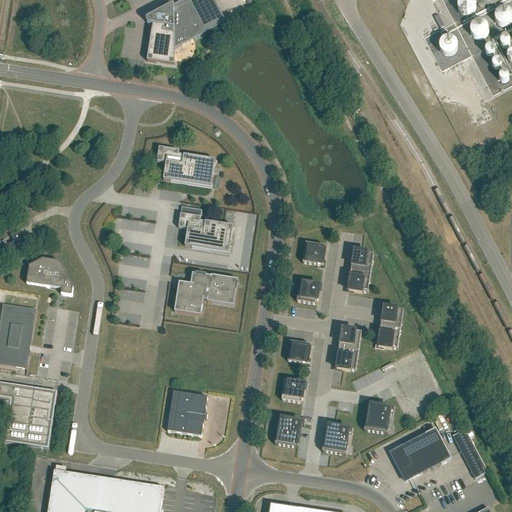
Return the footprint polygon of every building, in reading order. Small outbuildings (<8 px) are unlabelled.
[(153,31),(152,31),(147,63),(175,67),(175,50),(226,23),(214,0),(186,0),(149,19),(148,19),(148,20),(147,20),(147,21),(147,22),(147,23),(147,24),(147,25),(148,25),(149,26),(153,27),(153,31)] [(456,0),(460,16),(475,12),(471,0),(456,0)] [(494,26),(510,26),(511,11),(495,10),(494,26)] [(477,41),(487,33),(476,21),(467,29),(477,41)] [(211,189),(214,173),(216,162),(179,156),(180,152),(159,149),(157,163),(166,165),(164,181),(211,189)] [(229,255),(234,228),(200,223),(202,212),(182,209),(179,230),(188,231),(185,248),(229,255)] [(6,259),(28,248),(20,232),(11,237),(14,243),(1,250),(6,259)] [(324,267),(326,252),(325,252),(326,248),(306,245),(303,265),(318,267),(318,266),(324,267)] [(368,255),(355,252),(354,258),(353,258),(349,287),(350,287),(349,293),(362,295),(362,294),(368,295),(374,256),(368,255)] [(74,290),(60,264),(43,261),(30,268),(27,286),(47,289),(50,289),(62,291),(62,296),(72,298),(73,295),(74,290)] [(207,277),(196,275),(196,276),(193,276),(191,286),(180,284),(175,314),(201,318),(204,302),(208,303),(207,304),(234,308),(238,282),(212,278),(211,278),(207,278),(207,277)] [(318,303),(321,287),(315,287),(315,286),(300,284),(297,304),(317,307),(318,303)] [(0,366),(28,371),(30,353),(37,311),(3,306),(0,326),(0,366)] [(398,311),(384,309),(384,314),(383,314),(379,344),(379,349),(392,351),(392,350),(398,351),(404,312),(398,311)] [(356,333),(343,331),(342,336),(341,336),(337,365),(338,365),(337,371),(350,373),(350,372),(356,373),(362,334),(356,333)] [(309,366),(311,351),(310,351),(311,347),(291,344),(288,363),(303,366),(303,365),(309,366)] [(303,401),(305,386),(300,385),(285,382),(282,402),(302,405),(302,401),(303,401)] [(34,389),(34,390),(0,384),(0,413),(9,415),(5,444),(49,450),(57,393),(56,393),(34,389)] [(204,427),(207,412),(206,412),(208,399),(174,394),(168,434),(202,439),(204,427)] [(450,405),(429,415),(438,435),(443,433),(438,423),(455,415),(450,405)] [(389,426),(392,411),(386,410),(386,409),(368,406),(364,433),(387,436),(389,425),(389,426)] [(300,439),(302,428),(303,424),(297,423),(279,420),(275,446),(298,450),(300,439)] [(348,447),(350,432),(345,431),(345,430),(327,427),(323,454),(345,457),(347,446),(348,447)] [(452,461),(436,430),(425,436),(427,438),(408,447),(408,446),(391,455),(406,483),(422,474),(422,473),(440,464),(441,466),(452,461)] [(475,481),(488,474),(466,431),(453,438),(475,481)] [(160,511),(164,490),(55,473),(48,511),(160,511)]
